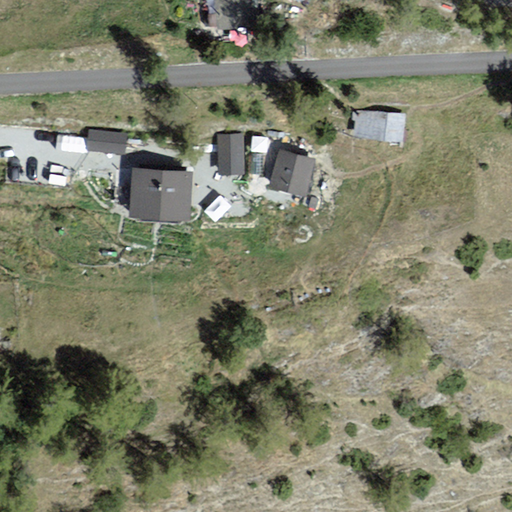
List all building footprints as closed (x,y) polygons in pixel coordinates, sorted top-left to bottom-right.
[(255,0),(214,0),(219,33),(259,27),(255,0)] [(355,140),(404,145),(407,113),(358,108),(355,140)] [(245,164),(245,127),(217,127),(217,164),(245,164)] [(125,133),(90,129),(88,147),(123,151),(125,133)] [(308,192),(315,158),(277,151),(270,185),(308,192)] [(129,217),(188,217),(188,169),(129,169),(129,217)]
